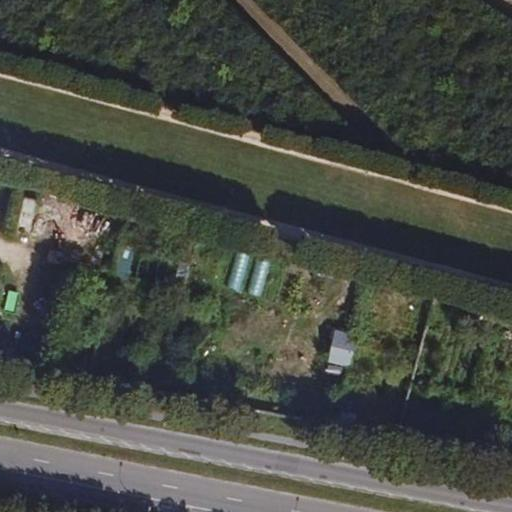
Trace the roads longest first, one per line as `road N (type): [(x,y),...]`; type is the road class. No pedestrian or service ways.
road 1 (primary): [(511,508),(0,409)]
road 2 (primary): [(0,455),(276,511)]
